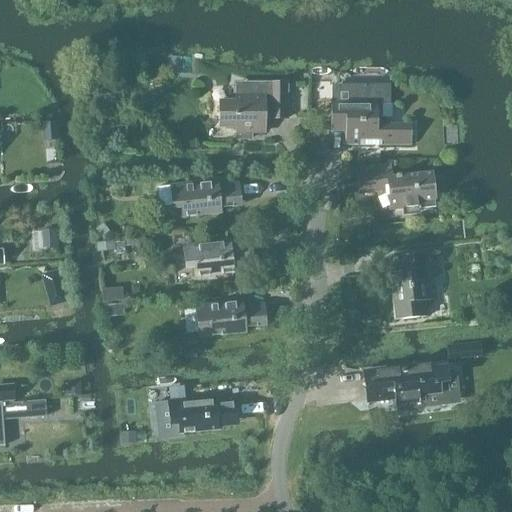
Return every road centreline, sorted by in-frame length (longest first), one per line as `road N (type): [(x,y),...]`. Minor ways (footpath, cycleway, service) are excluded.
road 1 (residential): [(281,500),(280,446),(316,340),(317,182)]
road 2 (residential): [(281,500),(144,511)]
